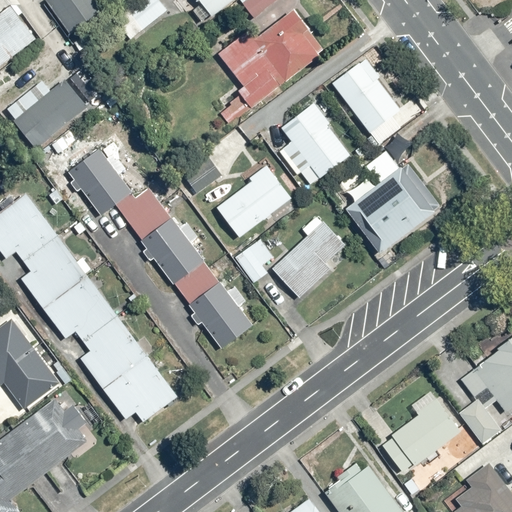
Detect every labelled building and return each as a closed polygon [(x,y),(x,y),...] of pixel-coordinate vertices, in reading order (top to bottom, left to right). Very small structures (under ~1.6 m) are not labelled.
[(106,8),(100,0),(47,0),(70,33),(106,8)] [(166,9),(158,0),(136,0),(111,20),(127,40),(166,9)] [(199,0),(212,16),(232,0),(199,0)] [(278,0),(243,0),(242,2),(254,18),(278,0)] [(326,52),(294,10),(226,62),(236,75),(231,80),(253,108),(326,52)] [(333,81),(378,144),(423,111),(414,97),(400,107),(364,58),(333,81)] [(65,78),(49,90),(39,77),(3,105),(38,147),(88,106),(65,78)] [(280,149),(297,174),(301,171),(310,184),(351,156),(315,103),(282,126),(292,141),(280,149)] [(202,257),(190,240),(199,233),(185,214),(176,221),(148,183),(133,194),(130,190),(114,171),(126,161),(113,146),(105,152),(98,144),(66,171),(102,214),(114,204),(140,239),(137,241),(149,257),(152,255),(171,281),(192,310),(189,312),(195,321),(199,319),(219,346),(250,323),(237,306),(247,298),(232,278),(222,285),(202,258),(202,257)] [(395,172),(400,169),(386,150),(366,165),(380,184),(349,207),(384,253),(441,209),(418,179),(407,187),(395,172)] [(292,198),(269,167),(217,206),(240,237),(292,198)] [(22,258),(56,233),(23,190),(0,207),(0,248),(6,257),(16,249),(22,258)] [(321,225),(314,217),(301,229),(307,236),(272,268),(299,298),(331,269),(326,263),(346,245),(325,222),(321,225)] [(84,341),(117,316),(56,233),(22,258),(31,270),(21,277),(66,338),(76,330),(84,341)] [(273,257),(259,238),(235,255),(254,282),(267,273),(262,265),(273,257)] [(117,316),(84,341),(91,351),(81,358),(127,419),(137,411),(144,422),(178,397),(117,316)] [(0,389),(6,386),(23,409),(60,382),(11,317),(0,324),(0,389)] [(511,338),(470,371),(462,378),(478,398),(460,412),(484,444),(502,430),(485,408),(497,399),(508,414),(511,410),(511,338)] [(470,453),(456,435),(462,431),(436,397),(431,391),(412,406),(419,415),(381,444),(405,475),(412,470),(415,474),(405,482),(415,495),(470,453)] [(97,435),(63,392),(0,440),(0,511),(19,511),(11,501),(97,435)] [(334,477),(339,484),(327,493),(341,511),(406,511),(369,461),(360,469),(355,462),(334,477)] [(511,511),(511,492),(490,464),(467,481),(470,486),(447,504),(452,511),(511,511)] [(320,511),(310,499),(292,511),(320,511)]
